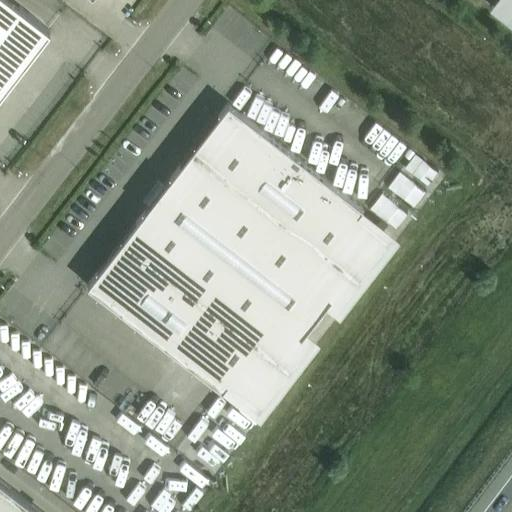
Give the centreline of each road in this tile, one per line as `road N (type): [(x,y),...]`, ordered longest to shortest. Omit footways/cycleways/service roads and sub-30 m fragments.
road 1 (unknown): [(1,242),(62,282),(98,263),(226,74),(198,0)]
road 2 (unclassified): [(190,0),(0,244)]
